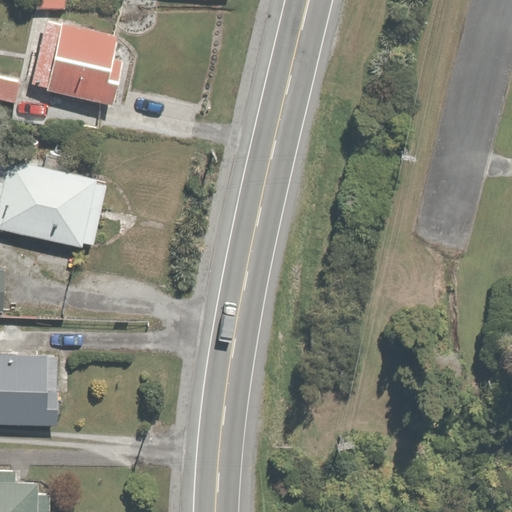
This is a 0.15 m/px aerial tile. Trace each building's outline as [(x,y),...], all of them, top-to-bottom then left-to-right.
[(131,31),(50,15),(37,80),(52,83),(51,88),(96,97),(95,100),(123,106),(133,55),(126,54),(131,31)] [(25,79),(0,72),(0,98),(19,103),(25,79)] [(0,220),(0,226),(95,246),(110,176),(16,156),(15,160),(1,157),(0,159),(0,220)] [(0,263),(0,309),(9,309),(10,264),(0,263)] [(0,421),(64,424),(67,354),(0,351),(0,421)] [(0,511),(56,511),(56,490),(45,489),(45,480),(0,478),(0,511)]
